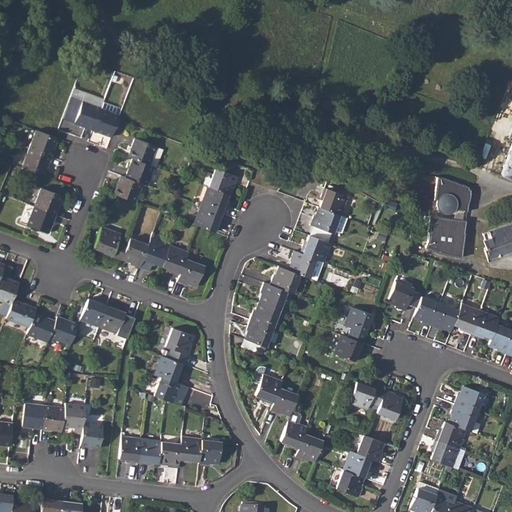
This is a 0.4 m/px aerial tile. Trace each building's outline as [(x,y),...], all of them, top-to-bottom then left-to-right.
[(81,102),(73,123),(92,130),(100,109),(81,102)] [(100,109),(92,130),(111,137),(117,119),(119,116),(100,109)] [(35,130),(28,148),(49,156),(56,138),(35,130)] [(134,138),(127,156),(132,158),(149,165),(156,146),(134,138)] [(511,144),(501,175),(511,179),(511,144)] [(28,148),(21,167),(42,175),(49,156),(28,148)] [(132,158),(125,177),(141,183),(146,185),(154,167),(149,165),(132,158)] [(155,186),(162,169),(156,166),(149,183),(155,186)] [(214,168),(207,187),(228,194),(231,186),(233,187),(237,176),(214,168)] [(120,175),(113,193),(114,193),(135,201),(141,183),(125,177),(120,175)] [(438,175),(438,178),(460,186),(461,182),(438,175)] [(460,186),(438,178),(434,199),(437,199),(436,203),(438,206),(440,210),(444,213),(447,213),(450,213),(453,212),(456,210),(456,209),(462,210),(463,211),(465,212),(467,211),(468,210),(469,203),(471,198),(472,193),(471,190),(460,186)] [(461,182),(460,186),(471,190),(472,189),(469,187),(470,186),(461,182)] [(40,187),(33,206),(54,214),(61,196),(40,187)] [(207,187),(200,205),(223,213),(227,204),(225,203),(228,194),(207,187)] [(321,198),(318,207),(339,214),(346,196),(323,187),(319,197),(321,198)] [(200,205),(193,224),(197,225),(214,231),(217,223),(219,223),(223,213),(200,205)] [(33,206),(26,225),(47,233),(54,214),(33,206)] [(339,214),(318,207),(315,216),(312,215),(309,224),(332,233),(339,214)] [(428,240),(425,246),(437,251),(446,254),(463,256),(466,232),(465,232),(467,219),(460,218),(453,219),(443,218),(437,215),(431,215),(428,230),(430,231),(428,240)] [(511,224),(483,234),(485,241),(484,241),(486,249),(484,250),(487,262),(490,262),(489,258),(511,250),(511,224)] [(101,227),(93,248),(102,251),(102,254),(120,261),(121,258),(126,244),(117,241),(119,234),(105,228),(101,227)] [(302,243),(298,252),(315,259),(321,261),(328,242),(308,234),(304,244),(302,243)] [(126,244),(121,258),(129,261),(128,264),(138,267),(141,261),(147,245),(129,237),(126,244)] [(147,245),(141,261),(151,264),(152,262),(161,265),(168,246),(150,238),(147,245)] [(168,246),(161,265),(169,268),(169,271),(178,274),(185,258),(187,252),(168,246)] [(291,261),(288,270),(298,274),(308,278),(315,259),(298,252),(292,250),(289,260),(291,261)] [(178,274),(176,281),(186,285),(187,283),(196,286),(203,265),(185,258),(178,274)] [(272,274),(268,284),(285,290),(291,292),(298,274),(288,270),(278,266),(275,275),(272,274)] [(0,300),(10,305),(12,299),(18,283),(0,276),(0,300)] [(393,281),(386,301),(394,305),(394,307),(404,311),(413,287),(393,281)] [(260,293),(257,301),(278,309),(285,290),(268,284),(262,282),(258,291),(260,293)] [(420,296),(413,316),(422,320),(421,322),(430,326),(439,303),(420,296)] [(88,298),(80,319),(99,326),(107,304),(97,300),(96,302),(88,298)] [(10,305),(5,318),(28,327),(34,313),(35,308),(12,299),(10,305)] [(252,310),(249,319),(271,327),(277,330),(278,330),(285,312),(284,311),(278,309),(257,301),(254,310),(252,310)] [(439,303),(430,326),(440,330),(441,327),(450,331),(453,324),(458,310),(439,303)] [(458,310),(453,324),(461,328),(461,330),(470,333),(479,310),(476,309),(463,304),(460,303),(458,310)] [(107,304),(99,326),(116,333),(115,335),(126,339),(133,318),(124,314),(124,313),(116,310),(117,308),(107,304)] [(349,327),(346,336),(362,342),(369,323),(367,322),(370,313),(349,306),(343,325),(349,327)] [(479,310),(470,333),(480,337),(481,335),(490,338),(495,324),(497,318),(497,317),(479,310)] [(28,327),(26,334),(47,342),(49,337),(55,321),(34,313),(28,327)] [(55,321),(49,337),(70,345),(77,327),(78,325),(56,317),(55,321)] [(247,330),(244,339),(252,342),(264,346),(271,327),(249,319),(245,329),(247,330)] [(490,338),(488,344),(496,347),(496,350),(505,354),(511,336),(511,329),(495,324),(490,338)] [(171,349),(167,358),(181,363),(183,364),(190,345),(188,344),(191,336),(172,328),(164,346),(171,349)] [(339,334),(333,350),(332,353),(353,361),(356,352),(359,353),(362,342),(346,336),(339,334)] [(161,356),(154,374),(160,377),(176,383),(180,373),(177,372),(181,363),(167,358),(161,356)] [(261,373),(253,394),(263,398),(262,400),(271,404),(277,387),(280,380),(261,373)] [(160,377),(153,395),(165,400),(173,403),(176,394),(179,395),(184,397),(188,387),(182,385),(176,383),(160,377)] [(354,381),(347,401),(366,408),(368,402),(377,406),(383,389),(364,382),(363,384),(354,381)] [(457,393),(453,403),(476,412),(483,393),(462,385),(459,394),(457,393)] [(271,404),(269,409),(279,414),(280,411),(288,415),(296,394),(277,387),(271,404)] [(377,406),(375,412),(393,418),(401,398),(393,395),(394,392),(383,389),(377,406)] [(20,426),(41,428),(43,405),(23,403),(20,426)] [(63,408),(61,425),(81,428),(82,423),(83,415),(84,405),(64,403),(63,408)] [(452,414),(448,422),(463,428),(469,430),(476,412),(453,403),(450,413),(452,414)] [(43,405),(41,428),(61,430),(61,425),(63,408),(43,405)] [(286,420),(278,440),(287,444),(286,446),(296,450),(302,433),(304,426),(286,420)] [(0,444),(8,445),(11,423),(0,421),(0,444)] [(438,429),(434,439),(456,447),(463,428),(448,422),(444,421),(440,430),(438,429)] [(81,428),(79,446),(99,448),(102,425),(82,423),(81,428)] [(180,443),(177,461),(188,463),(188,460),(198,461),(200,440),(201,431),(181,429),(181,437),(180,443)] [(296,450),(293,456),(304,460),(305,457),(313,461),(314,459),(321,440),(302,433),(296,450)] [(362,434),(355,453),(371,459),(378,461),(381,452),(379,451),(382,442),(366,436),(362,434)] [(120,436),(118,457),(128,458),(127,461),(137,463),(140,438),(120,436)] [(140,438),(137,463),(148,464),(148,461),(157,462),(160,441),(140,438)] [(433,450),(430,458),(446,465),(458,469),(465,450),(456,447),(434,439),(430,449),(433,450)] [(198,461),(198,463),(208,464),(208,462),(218,463),(220,442),(200,440),(198,461)] [(160,441),(157,462),(167,464),(167,467),(177,468),(177,461),(180,443),(160,441)] [(349,451),(341,470),(362,477),(365,468),(368,469),(371,459),(355,453),(349,451)] [(341,470),(334,488),(358,497),(361,487),(359,486),(362,477),(341,470)] [(419,481),(409,508),(418,511),(417,511),(428,511),(435,495),(438,488),(419,481)] [(435,495),(428,511),(449,511),(454,502),(435,495)] [(0,496),(0,511),(8,511),(10,506),(11,497),(0,496)] [(41,501),(39,511),(59,511),(61,503),(41,501)] [(454,502),(449,511),(470,511),(472,510),(472,508),(454,502)] [(61,503),(59,511),(79,511),(80,505),(61,503)]
